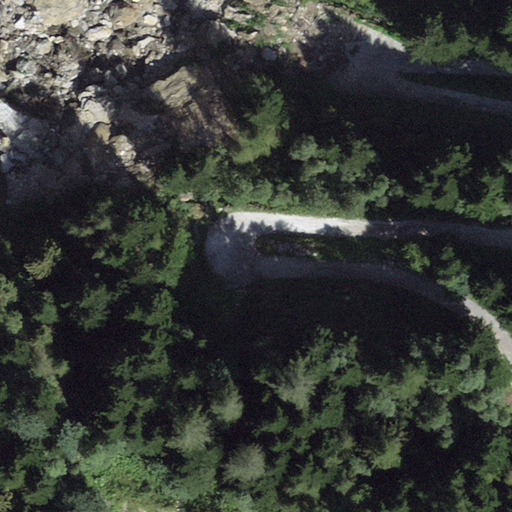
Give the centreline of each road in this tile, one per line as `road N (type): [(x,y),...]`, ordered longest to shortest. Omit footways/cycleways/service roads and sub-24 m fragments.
road 1 (track): [(511,241),(259,223),(240,228),(227,248),(241,265),(376,273),(441,293),(493,329),(511,361)]
road 2 (track): [(511,70),(367,52),(346,68),(357,83),(511,111)]
